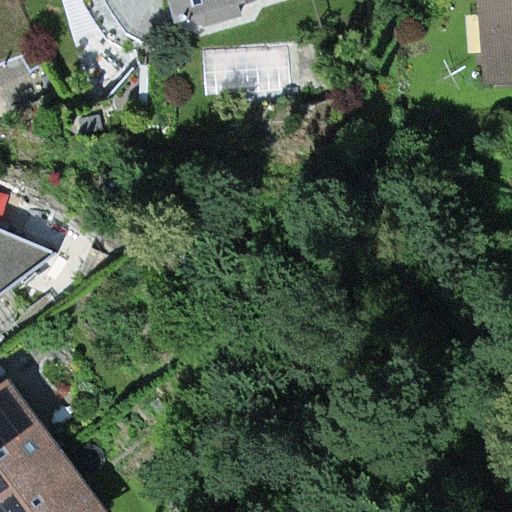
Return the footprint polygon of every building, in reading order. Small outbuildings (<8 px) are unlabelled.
[(0,0),(0,59),(37,41),(24,0),(0,0)] [(111,0),(115,12),(139,40),(255,0),(111,0)] [(511,0),(485,0),(488,82),(511,81),(511,0)] [(0,296),(55,255),(0,229),(0,296)] [(96,511),(6,392),(0,396),(0,511),(96,511)]
